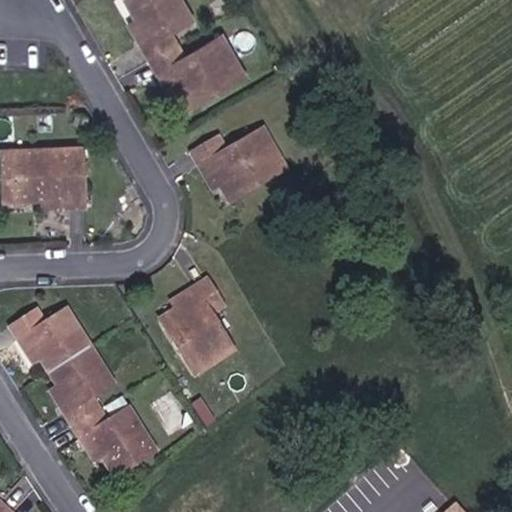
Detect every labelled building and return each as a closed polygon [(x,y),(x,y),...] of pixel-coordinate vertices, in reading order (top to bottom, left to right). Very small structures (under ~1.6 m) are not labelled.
[(147,40),(158,59),(150,64),(165,90),(175,86),(187,107),(195,123),(248,92),(226,54),(194,72),(178,47),(200,35),(178,0),(161,0),(133,17),(147,40)] [(139,44),(150,64),(158,59),(147,40),(139,44)] [(165,90),(178,112),(187,107),(175,86),(165,90)] [(216,181),(226,198),(236,218),(292,184),(269,144),(231,166),(224,157),(198,172),(207,185),(216,181)] [(86,167),(10,166),(10,196),(18,196),(18,213),(45,213),(71,213),(72,230),(86,230),(86,167)] [(226,198),(216,181),(207,185),(217,203),(226,198)] [(18,213),(18,196),(10,196),(10,212),(18,213)] [(71,213),(45,213),(45,230),(72,230),(71,213)] [(206,305),(180,324),(168,331),(201,377),(238,353),(217,322),(228,314),(212,290),(201,297),(206,305)] [(201,297),(174,316),(180,324),(206,305),(201,297)] [(64,394),(81,417),(73,421),(88,445),(96,440),(108,458),(122,481),(164,454),(137,414),(113,430),(99,406),(122,391),(74,315),(48,329),(41,316),(15,331),(23,346),(32,342),(45,363),(64,394)] [(45,363),(32,342),(23,346),(36,368),(45,363)] [(73,421),(81,417),(64,394),(58,398),(73,421)] [(108,458),(96,440),(88,445),(99,464),(108,458)] [(444,511),(465,511),(455,502),(444,511)]
